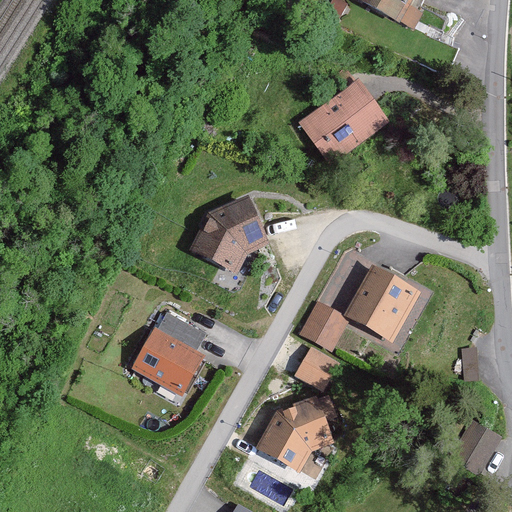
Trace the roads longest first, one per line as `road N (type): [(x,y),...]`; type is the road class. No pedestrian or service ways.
road 1 (unclassified): [(498,264),(389,224),(354,224),(325,246),(178,511)]
road 2 (residential): [(500,0),(498,264)]
road 3 (residential): [(498,264),(511,385)]
